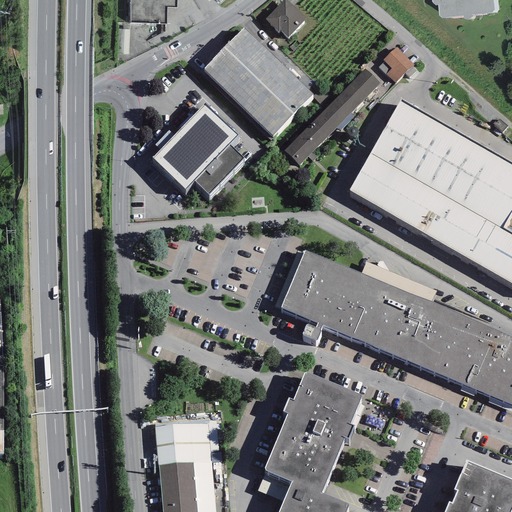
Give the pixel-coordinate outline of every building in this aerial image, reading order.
[(130,0),(130,23),(167,24),(167,8),(177,8),(176,0),(130,0)] [(287,0),(283,0),(265,19),(278,31),(280,30),(288,37),(307,18),(287,0)] [(432,0),(433,2),(436,5),(438,5),(438,16),(442,18),(463,15),(464,18),(465,19),(467,19),(469,19),(471,18),(471,17),(472,15),(492,13),(494,10),(492,0),(432,0)] [(313,95),(243,28),(203,69),(273,136),(313,95)] [(396,47),(383,60),(384,61),(379,67),(395,83),(405,73),(409,77),(416,70),(412,66),(414,65),(396,47)] [(365,69),(284,150),(299,165),(380,83),(365,69)] [(511,211),(511,162),(401,99),(350,190),(511,283),(511,232),(503,227),(511,211)] [(237,135),(204,104),(174,135),(160,150),(152,158),(186,190),(194,181),(209,195),(244,158),(229,144),(237,135)] [(160,150),(174,135),(169,130),(155,145),(160,150)] [(280,307),(318,323),(316,328),(307,324),(302,334),(316,341),(321,330),(320,330),(322,324),(511,402),(511,334),(431,302),(361,272),(303,249),(280,307)] [(366,262),(361,272),(431,302),(436,291),(366,262)] [(361,395),(305,372),(293,400),(288,398),(283,411),(287,413),(264,469),(292,480),(322,493),(345,437),(349,438),(354,425),(350,423),(361,395)] [(208,423),(155,427),(158,465),(211,461),(208,423)] [(449,502),(444,511),(511,511),(511,479),(465,460),(453,488),(457,490),(451,503),(449,502)] [(211,461),(158,465),(162,511),(215,511),(211,461)] [(344,511),(348,503),(322,493),(292,480),(278,511),(344,511)]
